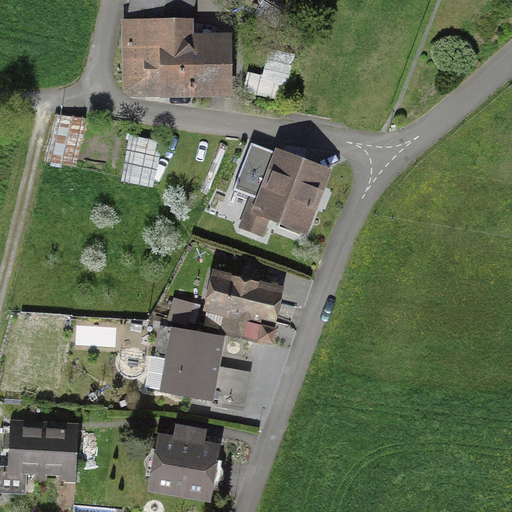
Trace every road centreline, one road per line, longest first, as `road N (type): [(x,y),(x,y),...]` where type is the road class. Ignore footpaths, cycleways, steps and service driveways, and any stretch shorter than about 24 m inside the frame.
road 1 (residential): [(111,0),(86,103),(379,145)]
road 2 (residential): [(242,511),(379,145)]
road 3 (residential): [(379,145),(422,135),(511,59)]
